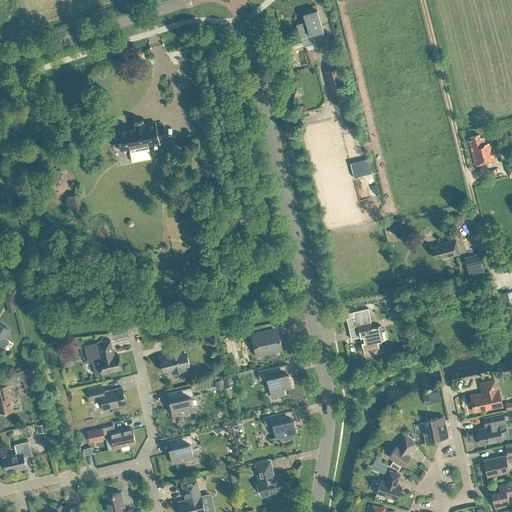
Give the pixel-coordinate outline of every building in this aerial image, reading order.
[(303,44),(313,40),(311,33),(323,30),(316,9),(303,13),(305,21),(297,24),(303,44)] [(343,77),(340,66),(324,70),(332,103),(347,99),(346,98),(350,97),(345,76),(343,77)] [(211,132),(206,109),(194,111),(199,134),(211,132)] [(158,142),(158,138),(163,137),(161,125),(155,126),(155,122),(144,124),(143,120),(134,121),(135,126),(114,130),(116,138),(118,138),(120,149),(129,147),(129,151),(133,150),(134,158),(146,156),(145,148),(148,147),(147,144),(158,142)] [(480,138),(479,133),(470,136),(471,140),(469,140),(475,164),(494,159),(490,142),(485,143),(483,137),(480,138)] [(368,173),(364,158),(350,162),(353,177),(368,173)] [(61,178),(60,169),(53,170),(54,179),(61,178)] [(67,196),(71,215),(83,213),(79,193),(67,196)] [(406,230),(398,223),(392,231),(400,238),(406,230)] [(441,258),(459,253),(455,239),(439,243),(440,245),(432,247),(434,257),(440,256),(441,258)] [(467,267),(482,263),(480,253),(464,257),(467,267)] [(511,269),(511,267),(510,262),(501,265),(503,272),(511,269)] [(206,295),(217,293),(213,274),(203,275),(206,295)] [(14,302),(12,293),(4,295),(6,304),(14,302)] [(399,306),(397,297),(388,299),(390,308),(399,306)] [(368,307),(353,311),(354,316),(348,317),(351,330),(349,330),(351,337),(351,338),(360,336),(363,350),(379,347),(377,340),(383,339),(380,325),(370,327),(369,321),(371,320),(368,307)] [(0,351),(0,352),(8,340),(4,337),(9,329),(0,323),(0,351)] [(256,355),(282,349),(276,326),(250,332),(256,355)] [(182,347),(195,344),(193,338),(180,341),(182,347)] [(112,355),(111,352),(112,352),(109,339),(97,342),(84,345),(88,362),(92,361),(95,374),(121,367),(118,354),(112,355)] [(408,350),(410,349),(408,343),(400,344),(402,351),(408,350)] [(63,366),(72,364),(68,348),(59,350),(63,366)] [(181,352),(180,348),(170,350),(170,351),(171,350),(172,352),(158,355),(162,371),(176,367),(176,371),(175,371),(175,372),(185,369),(184,365),(186,365),(183,352),(181,352)] [(286,372),(284,364),(286,364),(286,363),(257,370),(257,371),(259,379),(267,377),(271,396),(284,393),(282,388),(290,386),(288,376),(287,377),(286,373),(288,372),(286,372)] [(24,387),(34,384),(31,370),(21,373),(24,387)] [(13,409),(7,384),(17,382),(16,374),(0,378),(0,382),(1,385),(0,385),(0,410),(4,410),(4,411),(13,409)] [(223,378),(225,387),(233,385),(231,376),(223,378)] [(214,380),(216,389),(224,387),(222,378),(214,380)] [(495,389),(493,380),(480,382),(483,392),(472,394),(475,410),(501,405),(497,389),(495,389)] [(103,391),(101,384),(88,387),(90,399),(100,397),(103,409),(125,403),(121,386),(103,391)] [(193,395),(191,387),(191,386),(166,392),(166,393),(168,392),(170,400),(168,400),(168,401),(170,401),(171,404),(170,405),(172,414),(193,409),(190,396),(193,395)] [(441,401),(439,390),(423,393),(425,404),(441,401)] [(291,418),(289,410),(291,410),(291,409),(262,416),(262,417),(263,417),(265,425),(272,423),(275,437),(281,435),(282,439),(291,436),(290,433),(296,432),(293,422),(292,422),(291,418),(293,418),(293,417),(291,418)] [(491,426),(477,429),(480,443),(480,444),(503,440),(502,439),(500,429),(506,427),(502,412),(483,417),(489,416),(491,426)] [(448,436),(443,415),(430,418),(430,420),(413,423),(415,433),(423,431),(426,443),(435,441),(435,439),(448,436)] [(233,428),(241,426),(239,420),(232,421),(233,428)] [(37,433),(45,431),(43,423),(36,424),(37,433)] [(114,431),(113,424),(101,427),(104,438),(111,436),(113,447),(121,446),(122,449),(129,448),(128,444),(135,442),(131,427),(114,431)] [(192,442),(190,434),(190,433),(166,439),(166,440),(168,439),(170,447),(168,447),(168,448),(170,448),(171,451),(170,452),(172,461),(192,456),(189,443),(192,442)] [(408,453),(415,442),(404,435),(397,446),(396,444),(388,455),(394,459),(401,464),(403,465),(410,455),(408,453)] [(6,470),(25,466),(23,456),(31,454),(28,440),(14,444),(16,453),(2,456),(6,470)] [(84,454),(93,453),(91,446),(83,448),(84,454)] [(487,475),(508,471),(505,459),(504,455),(483,459),(487,475)] [(271,477),(269,470),(271,470),(268,461),(256,464),(259,479),(258,480),(261,494),(284,489),(281,474),(271,477)] [(392,461),(390,465),(397,470),(400,466),(392,461)] [(380,466),(378,471),(383,474),(384,472),(388,466),(385,465),(382,463),(381,464),(380,466)] [(229,481),(235,480),(232,468),(226,469),(229,481)] [(397,481),(399,474),(388,470),(385,480),(381,479),(375,495),(383,498),(384,495),(396,499),(401,485),(394,483),(395,480),(397,481)] [(200,495),(196,479),(181,482),(185,499),(177,500),(180,511),(202,511),(205,511),(201,495),(200,495)] [(494,507),(509,504),(507,495),(511,493),(511,480),(497,484),(499,490),(491,492),(494,507)] [(125,510),(120,491),(103,495),(107,511),(132,511),(132,509),(125,510)] [(70,507),(69,503),(61,505),(61,504),(53,506),(53,507),(45,509),(46,511),(79,511),(78,505),(70,507)]
